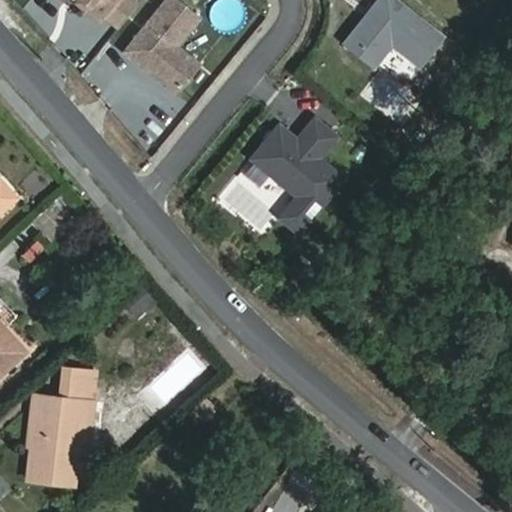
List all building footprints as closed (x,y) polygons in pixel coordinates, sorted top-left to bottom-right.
[(76,0),(76,2),(85,9),(89,4),(84,0),(76,0)] [(84,0),(89,4),(85,9),(98,20),(103,14),(118,27),(139,0),(84,0)] [(164,0),(123,51),(175,92),(198,64),(176,46),(198,18),(176,0),(164,0)] [(371,11),(370,12),(367,17),(364,14),(342,43),(371,65),(387,44),(416,66),(440,35),(394,0),(375,0),(373,3),(376,5),(371,11)] [(370,12),(371,11),(376,5),(373,3),(364,14),(367,17),(370,12)] [(317,119),(299,140),(281,126),(253,160),(299,198),(281,219),(301,236),(347,180),(322,159),(340,137),(317,119)] [(0,208),(14,196),(0,180),(0,208)] [(135,311),(152,296),(141,284),(124,300),(135,311)] [(156,301),(152,296),(135,311),(140,317),(156,301)] [(0,376),(26,351),(0,321),(0,376)] [(41,394),(33,447),(28,478),(74,484),(79,451),(86,400),(90,371),(60,367),(56,396),(41,394)] [(25,446),(33,447),(41,394),(32,393),(25,446)] [(205,422),(217,408),(205,397),(192,409),(205,422)] [(96,401),(86,400),(79,451),(89,452),(96,401)]
